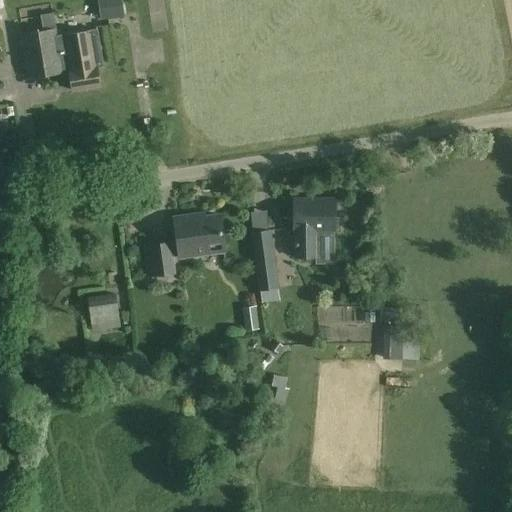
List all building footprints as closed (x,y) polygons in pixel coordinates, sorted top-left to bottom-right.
[(100,87),(97,69),(104,68),(98,31),(58,37),(57,30),(21,35),(28,80),(70,73),(73,92),(100,87)] [(296,232),(296,256),(316,257),(317,232),(335,232),(336,200),(294,199),(293,232),(296,232)] [(192,219),(192,215),(174,217),(177,243),(172,243),(172,242),(144,245),(148,278),(176,274),(174,257),(225,250),(220,215),(192,219)] [(279,288),(271,230),(250,232),(258,291),(279,288)] [(116,293),(88,297),(93,331),(121,327),(116,293)] [(262,322),(261,301),(251,301),(252,323),(262,322)] [(402,313),(401,302),(387,302),(387,313),(402,313)] [(386,357),(416,358),(417,330),(415,330),(415,325),(392,325),(392,329),(387,329),(386,357)] [(276,379),(291,382),(294,369),(279,366),(276,379)]
